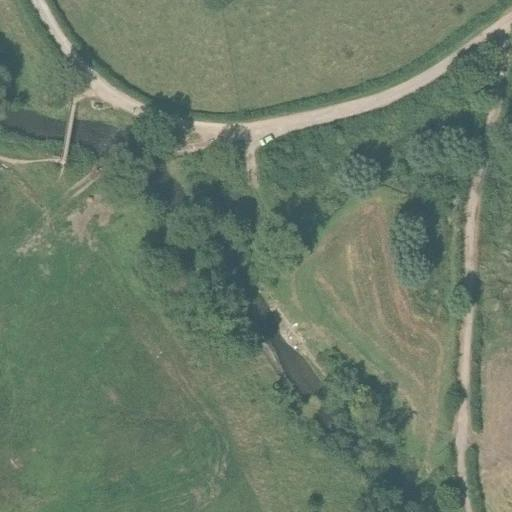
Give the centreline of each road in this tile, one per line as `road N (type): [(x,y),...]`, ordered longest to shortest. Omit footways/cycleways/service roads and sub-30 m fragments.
road 1 (track): [(508,21),(478,170),(462,493)]
road 2 (track): [(508,21),(410,88),(283,126),(181,126),(132,108),(92,81)]
road 3 (track): [(226,130),(208,144),(106,164),(58,201),(20,173),(15,159)]
